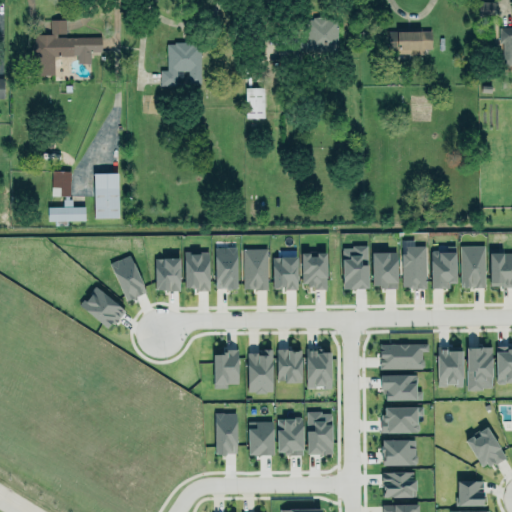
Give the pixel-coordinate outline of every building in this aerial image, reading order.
[(493,15),(493,2),(479,1),(478,15),(493,15)] [(306,17),(305,51),(336,51),(336,18),(306,17)] [(65,37),(65,20),(50,20),(49,34),(31,34),(31,75),(53,75),(53,56),(76,56),(76,63),(90,63),(90,52),(100,52),(100,37),(65,37)] [(511,27),(500,27),(500,64),(511,64),(511,27)] [(431,48),(430,30),(388,31),(388,54),(423,54),(423,49),(431,48)] [(200,84),(199,42),(166,43),(166,70),(159,70),(159,85),(176,85),(176,71),(187,71),(187,84),(200,84)] [(244,87),(245,118),(263,117),(263,87),(244,87)] [(69,196),(70,171),(51,171),(50,195),(69,196)] [(92,173),(93,218),(117,218),(116,172),(92,173)] [(84,220),(84,206),(71,206),(71,200),(62,200),(62,206),(47,206),(47,221),(84,220)] [(342,285),(341,247),(350,247),(350,244),(364,243),(365,284),(342,285)] [(406,245),(422,245),(423,286),(420,286),(420,284),(415,284),(415,287),(411,287),(406,283),(401,283),(401,253),(406,253),(406,245)] [(483,245),(459,246),(459,288),(484,287),(483,245)] [(429,251),(430,286),(455,286),(454,246),(443,246),(443,250),(429,251)] [(213,247),(214,289),(236,288),(235,247),(213,247)] [(266,289),(266,249),(242,248),(241,289),(266,289)] [(489,249),(489,284),(499,284),(499,286),(511,286),(511,252),(502,252),(502,249),(489,249)] [(207,251),(183,252),(183,289),(208,289),(207,251)] [(300,253),(300,287),(326,287),(325,254),(308,254),(308,252),(300,253)] [(371,252),(370,287),(396,288),(396,252),(371,252)] [(294,253),(295,287),(283,287),(283,283),(271,283),(270,254),(294,253)] [(145,293),(128,254),(108,263),(124,301),(145,293)] [(153,258),(154,290),(178,290),(178,258),(153,258)] [(124,311),(95,286),(79,304),(107,330),(124,311)] [(379,369),(422,368),(422,352),(427,351),(427,343),(378,344),(379,369)] [(436,346),(436,385),(461,386),(461,347),(436,346)] [(490,389),(490,347),(465,347),(465,389),(490,389)] [(511,382),(511,347),(494,347),(495,383),(511,382)] [(211,354),(212,388),(226,388),(226,384),(237,383),(237,349),(221,349),(222,354),(211,354)] [(301,382),(300,349),(275,349),(276,382),(301,382)] [(270,350),(246,351),(246,393),(271,392),(270,350)] [(329,350),(304,350),(305,388),(330,388),(329,350)] [(379,371),(379,385),(383,385),(384,397),(411,397),(414,395),(413,372),(409,371),(379,371)] [(421,407),(381,406),(380,432),(416,433),(417,416),(421,416),(421,407)] [(212,411),(234,411),(235,452),(213,452),(212,411)] [(331,454),(330,412),(305,412),(305,454),(331,454)] [(300,454),(301,418),(276,418),(275,454),(300,454)] [(272,455),(271,421),(246,422),(247,455),(272,455)] [(504,456),(486,427),(464,440),(482,469),(504,456)] [(414,439),(380,440),(380,465),(415,464),(414,439)] [(413,496),(413,471),(381,472),(382,497),(413,496)] [(482,481),(456,480),(456,505),(481,505),(482,481)] [(380,511),(380,503),(392,503),(392,501),(415,501),(415,509),(413,509),(412,511),(380,511)]
